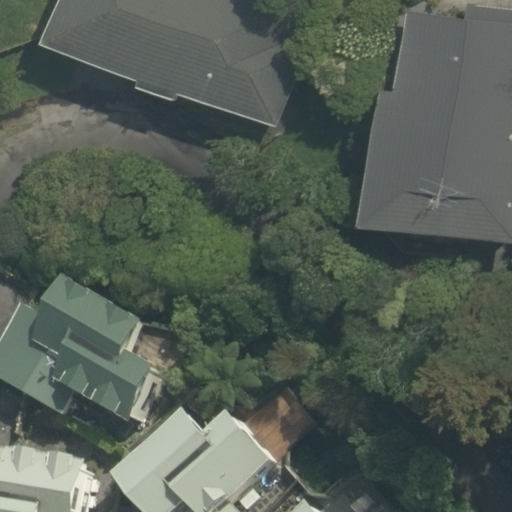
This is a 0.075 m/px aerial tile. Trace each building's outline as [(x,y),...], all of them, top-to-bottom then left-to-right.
[(326,0),(77,0),(62,43),(283,122),(326,0)] [(511,5),(464,0),(410,0),(386,215),(511,229),(511,5)] [(31,304),(0,359),(0,378),(77,422),(94,391),(156,426),(191,365),(75,300),(63,321),(31,304)] [(204,407),(126,476),(158,511),(335,511),(330,505),(322,511),(256,511),(249,503),(315,445),(282,407),(238,446),(204,407)] [(67,445),(0,437),(0,511),(122,511),(129,506),(67,445)]
